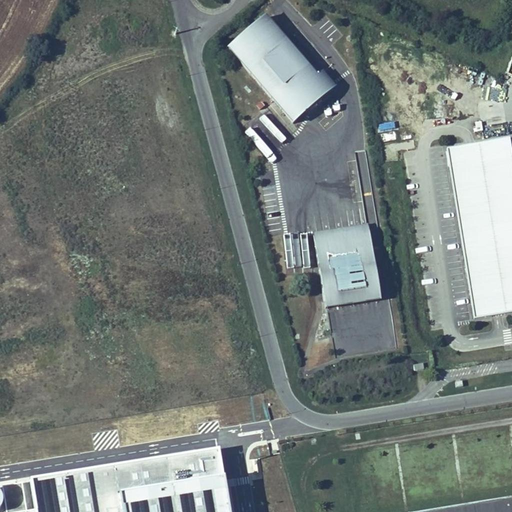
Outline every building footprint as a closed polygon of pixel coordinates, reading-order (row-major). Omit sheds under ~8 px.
[(267,17),(231,48),(297,123),(337,87),(323,72),(318,76),(267,17)] [(474,316),(511,310),(511,163),(508,137),(446,146),(474,316)] [(384,162),(399,160),(396,141),(381,143),(384,162)] [(369,223),(317,233),(331,306),(382,297),(369,223)] [(511,511),(511,498),(426,511),(511,511)]
